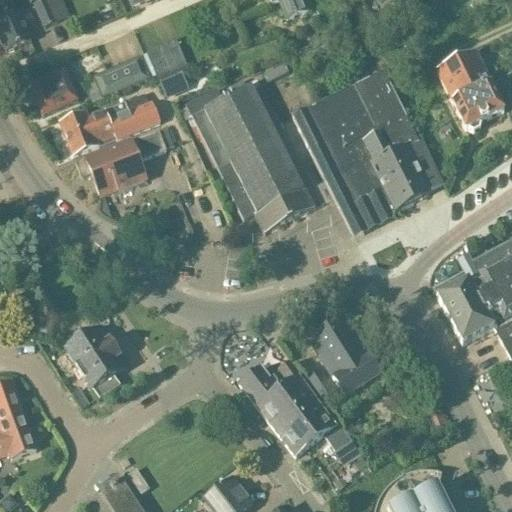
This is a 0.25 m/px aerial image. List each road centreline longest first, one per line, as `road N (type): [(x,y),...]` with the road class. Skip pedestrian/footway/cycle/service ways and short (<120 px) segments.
road 1 (secondary): [(0,123),(27,173),(83,233),(171,300),(209,313)]
road 2 (secondary): [(511,505),(423,327),(395,299)]
road 3 (secondary): [(209,313),(247,313),(347,284),(395,299)]
road 4 (residential): [(316,511),(222,394),(201,385)]
road 5 (residential): [(395,299),(454,235),(511,198)]
road 6 (residential): [(93,452),(34,372),(0,362)]
road 7 (residential): [(93,452),(186,387),(201,385)]
